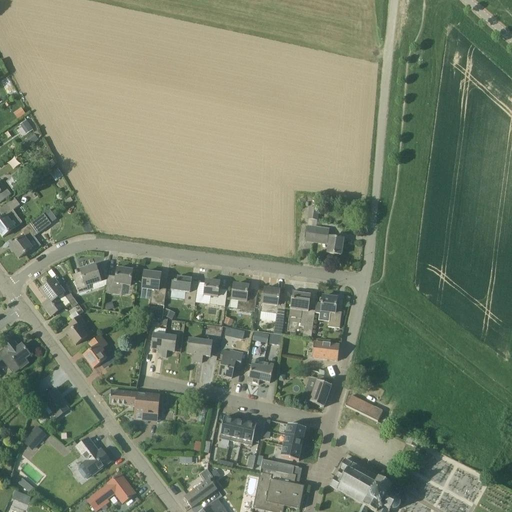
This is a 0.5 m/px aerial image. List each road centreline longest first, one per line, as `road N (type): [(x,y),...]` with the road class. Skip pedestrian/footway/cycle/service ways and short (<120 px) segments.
road 1 (residential): [(362,284),(100,244),(52,255),(8,285)]
road 2 (unclassified): [(362,284),(395,0)]
road 3 (tertiary): [(175,511),(24,306)]
road 4 (residential): [(330,423),(145,382)]
road 5 (unclassified): [(330,423),(362,284)]
